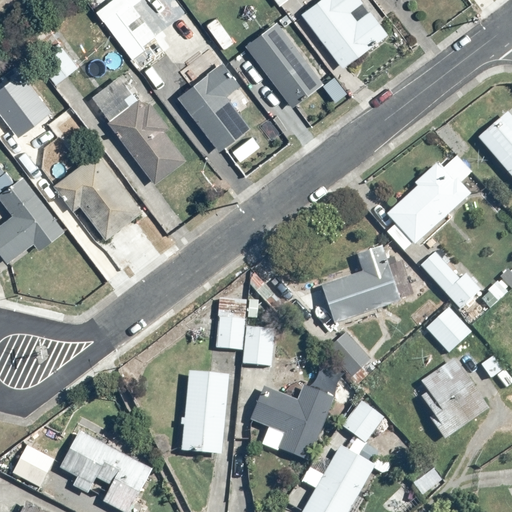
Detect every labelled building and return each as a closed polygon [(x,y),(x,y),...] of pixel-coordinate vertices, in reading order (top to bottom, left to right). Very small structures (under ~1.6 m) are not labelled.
[(109,0),(108,1),(107,0),(95,0),(94,1),(100,8),(96,10),(140,69),(164,50),(154,36),(185,13),(175,0),(109,0)] [(360,0),(320,0),(301,15),(343,69),(387,36),(360,0)] [(277,23),(246,46),(292,108),(324,84),(277,23)] [(77,66),(58,41),(36,57),(55,82),(77,66)] [(222,64),(177,98),(219,153),(251,129),(226,97),(240,87),(222,64)] [(20,72),(0,88),(0,115),(18,139),(52,113),(20,72)] [(139,98),(107,122),(155,184),(186,161),(164,133),(169,129),(150,104),(147,107),(139,98)] [(511,115),(507,110),(477,135),(511,176),(511,115)] [(98,153),(53,186),(73,213),(81,207),(105,240),(142,213),(98,153)] [(404,253),(414,243),(469,192),(455,177),(452,180),(436,163),(415,182),(417,184),(386,213),(400,228),(390,237),(404,253)] [(0,203),(10,216),(0,223),(0,255),(7,265),(34,245),(38,251),(64,232),(23,177),(0,194),(0,203)] [(335,323),(401,298),(413,293),(405,273),(393,277),(380,245),(356,254),(362,268),(320,284),(335,323)] [(460,278),(435,251),(420,264),(459,308),(480,289),(466,273),(460,278)] [(508,291),(498,279),(481,293),(492,305),(508,291)] [(243,325),(245,297),(219,296),(216,347),(242,348),(243,325)] [(471,331),(448,306),(426,327),(449,351),(471,331)] [(243,325),(242,348),(243,348),(243,363),(271,364),(273,327),(243,325)] [(345,331),(324,351),(350,378),(371,359),(345,331)] [(478,364),(493,380),(495,378),(504,387),(511,379),(511,377),(489,353),(478,364)] [(489,406),(460,368),(452,358),(412,389),(449,436),(489,406)] [(228,372),(189,369),(183,450),(222,453),(228,372)] [(334,395),(303,383),(296,400),(263,387),(251,419),(267,425),(261,441),(309,460),(334,395)] [(384,416),(361,399),(342,425),(365,441),(384,416)] [(128,511),(151,469),(77,429),(57,466),(77,476),(72,484),(88,492),(92,484),(107,492),(103,500),(125,511),(128,511)] [(380,453),(351,437),(346,447),(339,443),(323,474),(308,466),(301,480),(315,488),(302,511),(359,511),(366,500),(357,495),(380,453)] [(54,460),(29,446),(14,473),(39,487),(54,460)]
